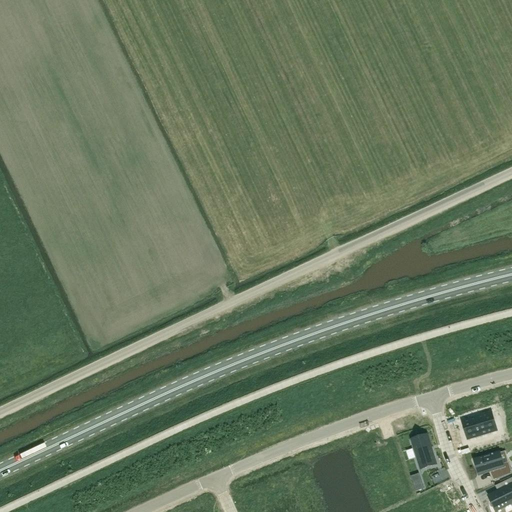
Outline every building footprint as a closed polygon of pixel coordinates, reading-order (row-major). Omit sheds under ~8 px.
[(491,413),(462,421),(468,440),(497,431),(491,413)] [(428,437),(411,442),(420,467),(436,462),(428,437)] [(496,438),(485,442),(486,448),(498,444),(496,438)] [(379,456),(370,459),(373,469),(378,467),(381,478),(405,470),(402,459),(393,462),(388,448),(377,452),(379,456)] [(499,452),(474,459),(479,476),(493,471),(497,480),(511,473),(511,472),(506,451),(500,453),(499,452)] [(419,474),(411,477),(415,491),(424,489),(419,474)] [(495,511),(511,504),(511,477),(495,486),(497,490),(500,496),(490,501),(495,511)] [(279,511),(269,489),(244,500),(249,511),(279,511)] [(435,490),(418,497),(423,507),(426,506),(428,511),(438,511),(455,504),(449,493),(439,498),(435,490)]
